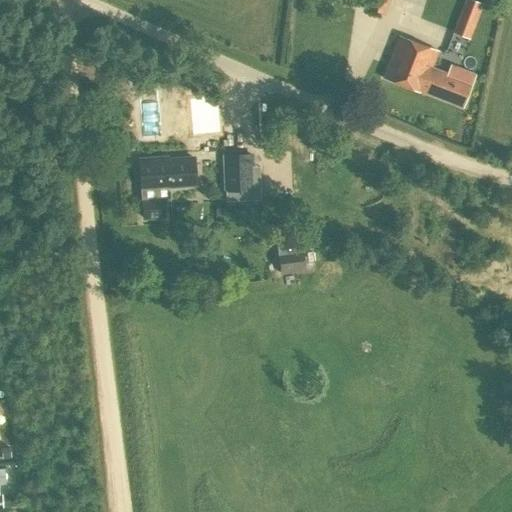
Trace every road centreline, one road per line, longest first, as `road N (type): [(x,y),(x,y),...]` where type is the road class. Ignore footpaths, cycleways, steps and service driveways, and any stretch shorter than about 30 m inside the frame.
road 1 (track): [(111,511),(59,0)]
road 2 (track): [(511,167),(478,166),(414,143),(78,0)]
